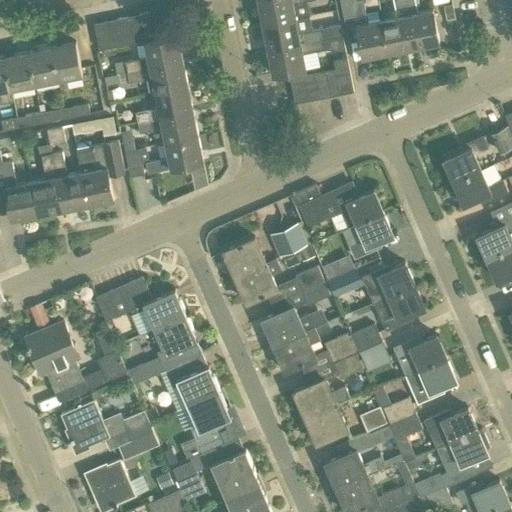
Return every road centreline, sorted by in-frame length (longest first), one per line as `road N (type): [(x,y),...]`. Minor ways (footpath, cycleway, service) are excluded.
road 1 (residential): [(511,426),(382,127)]
road 2 (residential): [(307,511),(180,218)]
road 3 (residential): [(180,218),(0,293)]
road 4 (residential): [(257,182),(219,0)]
road 5 (residential): [(61,511),(0,367)]
road 6 (residential): [(509,74),(382,127)]
road 7 (residential): [(382,127),(257,182)]
